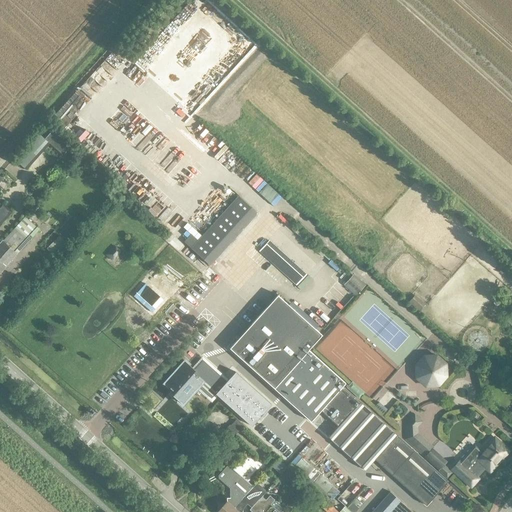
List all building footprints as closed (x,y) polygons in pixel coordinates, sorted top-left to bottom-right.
[(90,100),(78,89),(55,114),(67,125),(90,100)] [(52,130),(45,138),(50,143),(49,144),(63,156),(71,146),(52,130)] [(29,142),(14,159),(26,169),(49,143),(38,132),(29,142)] [(270,204),(279,194),(267,183),(258,193),(270,204)] [(256,212),(238,195),(191,248),(209,264),(256,212)] [(2,203),(0,205),(0,224),(12,211),(2,203)] [(286,225),(289,222),(280,214),(278,217),(286,225)] [(0,272),(17,253),(14,251),(36,227),(24,217),(3,241),(3,240),(0,243),(0,272)] [(298,235),(300,232),(293,226),(291,229),(298,235)] [(58,235),(46,248),(54,255),(66,241),(58,235)] [(268,240),(259,250),(297,284),(306,274),(268,240)] [(105,255),(111,261),(120,252),(114,246),(105,255)] [(316,251),(322,257),(325,254),(318,248),(316,251)] [(340,268),(331,260),(328,263),(337,271),(340,268)] [(356,296),(366,285),(354,274),(344,285),(356,296)] [(402,440),(377,417),(342,386),(345,383),(308,349),(322,334),(278,295),(230,348),(311,421),(321,410),(338,425),(328,436),(365,470),(374,459),(426,505),(448,481),(402,440)] [(436,355),(424,355),(415,365),(416,377),(425,386),(438,385),(446,376),(446,363),(436,355)] [(271,404),(235,371),(226,381),(202,360),(194,369),(192,372),(202,381),(197,386),(211,398),(215,393),(252,426),(271,404)] [(185,361),(165,383),(174,392),(172,394),(182,403),(197,386),(202,381),(192,372),(194,369),(185,361)] [(359,399),(365,392),(352,381),(346,388),(359,399)] [(384,415),(388,410),(379,402),(375,407),(384,415)] [(405,440),(447,478),(452,473),(443,466),(447,462),(432,448),(433,447),(418,433),(418,427),(423,421),(414,414),(413,414),(412,413),(403,422),(405,440)] [(230,424),(227,427),(235,435),(238,432),(239,432),(242,429),(242,430),(245,427),(237,419),(231,425),(230,424)] [(508,450),(494,438),(482,452),(479,449),(456,474),(471,486),(478,478),(477,477),(485,468),(489,471),(508,450)] [(304,455),(309,449),(306,446),(300,452),(304,455)] [(294,466),(301,458),(298,455),(291,463),(294,466)] [(228,464),(218,475),(218,478),(224,483),(230,488),(230,497),(226,497),(227,501),(216,511),(229,511),(231,510),(235,506),(253,486),(241,476),(251,465),(242,457),(233,468),(228,464)] [(313,482),(320,474),(302,458),(295,466),(313,482)] [(279,461),(275,465),(282,471),(286,467),(279,461)] [(289,478),(294,474),(288,467),(283,472),(289,478)] [(333,500),(340,492),(321,475),(314,482),(333,500)] [(263,495),(253,486),(235,506),(231,510),(229,511),(241,511),(243,508),(247,503),(251,507),(249,509),(250,510),(262,496),(263,495)] [(412,511),(390,492),(371,511),(412,511)] [(265,511),(272,505),(271,504),(275,500),(270,495),(266,500),(262,496),(250,510),(252,511),(265,511)] [(337,511),(328,502),(323,507),(328,511),(337,511)] [(351,511),(355,511),(359,508),(352,502),(347,508),(351,511)]
